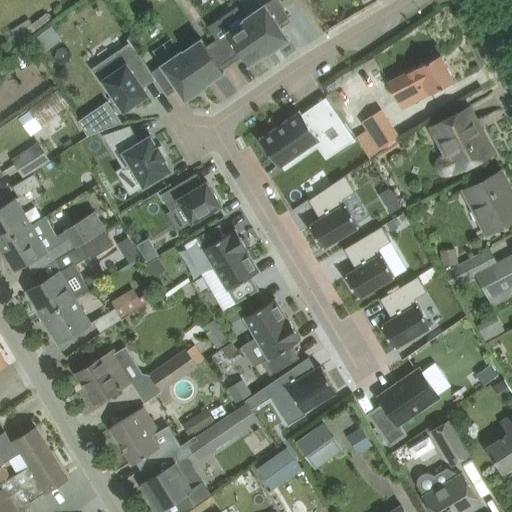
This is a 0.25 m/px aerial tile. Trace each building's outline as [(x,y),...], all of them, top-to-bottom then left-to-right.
[(246,18),(269,51),(269,52),(289,38),(279,24),(290,17),(278,0),(270,0),(246,17),(246,18)] [(33,23),(37,29),(51,18),(47,12),(33,23)] [(217,38),(231,59),(241,52),(250,64),(269,51),(246,18),(217,38)] [(44,49),(61,36),(53,25),(36,38),(44,49)] [(231,59),(217,38),(207,45),(202,37),(183,50),(206,84),(225,71),(221,66),(231,59)] [(156,79),(158,78),(153,71),(134,44),(98,68),(125,109),(148,93),(142,84),(154,76),(156,79)] [(14,57),(3,64),(9,73),(20,66),(23,71),(36,62),(26,47),(14,56),(14,57)] [(206,84),(183,50),(153,71),(158,78),(166,91),(176,84),(186,98),(206,85),(206,84)] [(441,54),(387,83),(400,109),(455,80),(441,54)] [(364,62),(368,71),(379,65),(374,57),(364,62)] [(58,90),(29,110),(20,116),(31,132),(69,105),(58,90)] [(80,120),(88,134),(123,122),(108,100),(80,120)] [(310,125),(300,111),(299,112),(300,113),(262,138),(261,137),(260,138),(281,168),(282,167),(281,166),(319,141),(320,142),(321,141),(320,140),(329,134),(339,149),(356,138),(336,108),(310,125)] [(399,134),(382,109),(362,122),(378,148),(399,134)] [(468,164),(475,160),(493,151),(481,129),(474,132),(462,110),(429,128),(442,153),(440,155),(438,157),(436,159),(435,163),(435,164),(435,167),(437,171),(438,173),(441,175),(444,176),(447,176),(451,176),(453,174),(458,172),(462,179),(473,173),(468,164)] [(125,168),(132,164),(145,185),(172,169),(165,158),(167,157),(160,145),(158,146),(151,135),(140,141),(131,125),(104,134),(125,168)] [(41,165),(51,159),(39,141),(12,159),(24,176),(41,165)] [(463,190),(485,234),(511,219),(511,197),(509,191),(511,189),(511,188),(502,169),(463,190)] [(173,187),(162,193),(171,209),(182,203),(193,222),(222,204),(208,180),(203,183),(197,172),(173,187)] [(34,173),(13,186),(20,197),(41,184),(34,173)] [(310,225),(323,247),(359,225),(343,198),(355,191),(346,176),(309,198),(321,218),(310,225)] [(17,197),(2,207),(0,207),(0,239),(1,241),(0,241),(0,242),(1,243),(33,224),(17,197)] [(397,198),(387,204),(392,212),(401,205),(397,198)] [(64,228),(66,230),(69,236),(51,248),(57,258),(82,243),(106,229),(107,228),(96,209),(64,228)] [(395,219),(388,223),(392,231),(399,226),(395,219)] [(204,247),(217,268),(247,249),(249,249),(236,228),(227,234),(220,223),(198,236),(204,247)] [(33,224),(1,243),(1,244),(2,244),(7,252),(6,252),(16,269),(49,249),(33,224)] [(346,274),(360,296),(396,275),(379,248),(391,240),(382,225),(345,248),(357,268),(346,274)] [(115,243),(106,229),(57,258),(63,269),(28,290),(38,306),(39,305),(44,314),(43,314),(44,315),(76,296),(90,287),(75,263),(89,254),(91,257),(115,243)] [(119,244),(132,260),(142,252),(128,236),(119,244)] [(459,262),(457,247),(442,248),(443,263),(459,262)] [(156,248),(144,254),(148,260),(159,254),(156,248)] [(247,249),(217,268),(229,289),(237,302),(259,289),(251,275),(260,270),(247,249)] [(511,253),(492,264),(499,277),(483,285),(493,304),(511,294),(511,253)] [(453,288),(477,274),(481,272),(480,270),(474,257),(473,256),(444,272),(445,273),(447,277),(453,288)] [(383,324),(396,346),(432,324),(416,297),(427,290),(419,275),(382,297),(394,317),(383,324)] [(112,301),(116,307),(93,321),(100,332),(122,319),(121,317),(144,303),(134,287),(112,301)] [(76,296),(44,315),(45,317),(46,316),(51,324),(50,325),(60,342),(92,322),(76,296)] [(245,316),(257,336),(288,318),(276,298),(268,303),(245,316)] [(486,337),(505,328),(499,316),(480,324),(486,337)] [(289,317),(288,318),(257,336),(268,356),(262,360),(271,375),(300,357),(292,344),(302,338),(289,317)] [(230,339),(215,318),(203,327),(218,348),(230,339)] [(222,347),(227,355),(237,348),(233,341),(222,347)] [(150,373),(162,390),(199,365),(197,363),(206,358),(196,344),(188,350),(186,347),(150,373)] [(116,349),(95,361),(78,372),(96,402),(134,379),(116,349)] [(316,368),(309,356),(266,385),(281,410),(298,400),(304,410),(337,391),(321,366),(316,368)] [(492,365),(478,375),(484,384),(498,374),(492,365)] [(440,395),(420,367),(379,395),(384,403),(369,413),(390,444),(407,433),(400,423),(440,395)] [(493,386),(502,400),(511,393),(511,389),(505,378),(493,386)] [(249,396),(240,381),(229,388),(238,403),(249,396)] [(252,408),(267,399),(261,389),(246,399),(252,408)] [(248,404),(199,437),(190,443),(196,450),(200,457),(257,418),(248,404)] [(134,463),(151,452),(161,446),(153,434),(160,430),(145,406),(111,427),(134,463)] [(191,436),(215,421),(207,407),(182,423),(191,436)] [(487,445),(493,454),(504,471),(511,465),(511,413),(500,421),(508,432),(487,445)] [(472,454),(451,418),(430,430),(452,466),(472,454)] [(297,441),(306,455),(334,436),(324,422),(297,441)] [(0,484),(12,476),(4,465),(7,463),(6,462),(19,453),(21,457),(23,456),(29,465),(51,451),(36,426),(14,439),(14,440),(12,442),(5,431),(0,434),(0,453),(2,456),(0,456),(0,484)] [(358,453),(373,443),(362,426),(347,436),(358,453)] [(257,468),(265,479),(296,458),(288,446),(257,468)] [(0,511),(29,511),(32,499),(67,477),(51,451),(29,465),(12,476),(0,484),(0,511)] [(195,482),(182,459),(145,481),(161,508),(175,499),(182,510),(211,492),(204,480),(193,486),(195,482)] [(419,485),(432,508),(434,511),(457,511),(456,510),(478,498),(462,471),(459,473),(448,467),(435,475),(433,473),(430,472),(426,472),(422,474),(420,476),(419,478),(418,482),(419,485)] [(406,511),(400,502),(382,511),(406,511)]
